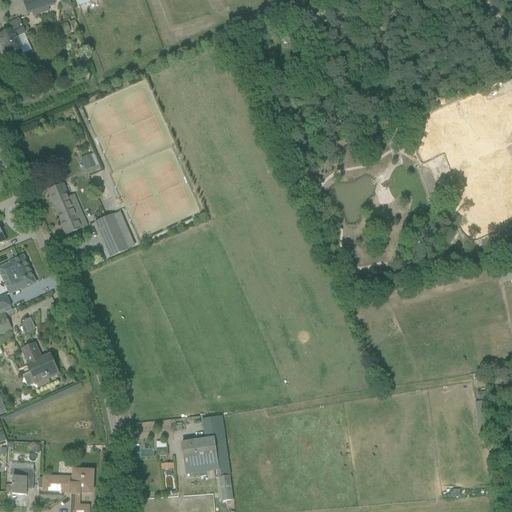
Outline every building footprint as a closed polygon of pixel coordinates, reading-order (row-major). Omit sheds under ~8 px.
[(53,3),(61,0),(62,3),(60,3),(63,12),(72,9),(69,0),(65,1),(65,0),(28,0),(23,2),(27,15),(54,6),(53,3)] [(24,33),(18,20),(7,25),(7,27),(9,31),(4,33),(0,35),(0,43),(1,45),(0,45),(0,51),(2,56),(5,55),(5,56),(14,52),(21,49),(15,37),(24,34),(24,33)] [(58,28),(61,36),(70,32),(67,25),(58,28)] [(480,131),(448,144),(452,154),(468,148),(481,178),(473,181),(477,190),(468,193),(472,203),(511,186),(511,185),(499,154),(494,156),(491,149),(496,147),(491,136),(483,139),(480,131)] [(81,159),(86,171),(96,167),(90,155),(81,159)] [(94,184),(109,178),(106,170),(91,176),(94,184)] [(74,196),(68,198),(63,185),(48,192),(67,235),(87,227),(74,196)] [(113,215),(94,223),(109,259),(128,251),(128,250),(113,216),(113,215)] [(23,257),(14,261),(10,263),(10,264),(8,265),(7,264),(0,267),(1,268),(0,268),(0,273),(10,295),(22,289),(22,290),(36,284),(23,257)] [(11,307),(6,296),(0,298),(0,312),(10,307),(11,307)] [(10,307),(0,312),(0,316),(3,315),(12,311),(10,307)] [(0,334),(10,330),(3,315),(0,316),(0,334)] [(28,333),(36,330),(32,318),(23,321),(28,333)] [(34,346),(22,351),(29,365),(27,366),(38,389),(49,384),(48,379),(57,375),(49,356),(41,360),(34,346)] [(486,401),(474,403),(478,431),(490,429),(486,401)] [(202,425),(204,440),(199,441),(181,443),(186,475),(205,473),(219,470),(220,478),(219,478),(222,503),(232,502),(221,418),(202,421),(202,425)] [(167,448),(156,449),(157,457),(168,456),(167,448)] [(162,464),(163,471),(175,469),(174,462),(162,464)] [(26,496),(26,493),(27,490),(33,490),(34,480),(34,471),(10,470),(10,477),(13,479),(12,490),(10,492),(10,496),(12,498),(15,498),(18,496),(26,496)] [(39,478),(39,489),(44,489),(44,491),(70,492),(70,495),(73,495),(79,495),(79,493),(92,493),(93,472),(73,471),(73,479),(44,478),(44,479),(39,478)]
